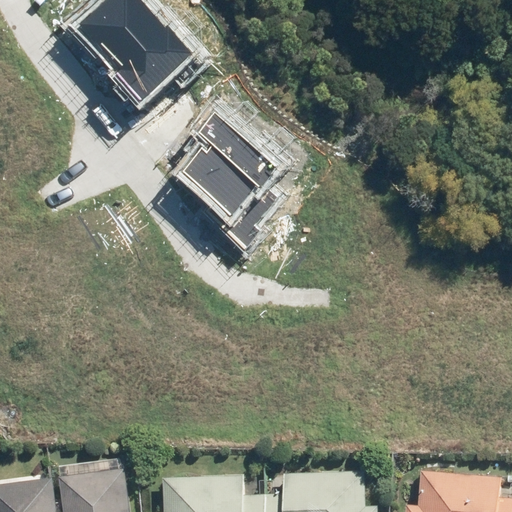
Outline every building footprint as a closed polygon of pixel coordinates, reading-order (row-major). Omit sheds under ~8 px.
[(93,0),(64,26),(139,108),(194,58),(140,0),(93,0)] [(276,167),(214,112),(197,130),(212,143),(205,151),(199,145),(175,172),(227,219),(218,229),(242,251),(261,230),(255,225),(283,193),(266,178),(276,167)] [(129,511),(123,463),(56,472),(61,511),(129,511)] [(511,511),(511,492),(497,491),(498,472),(418,465),(415,500),(404,499),(402,511),(511,511)] [(262,489),(263,511),(376,511),(376,500),(364,500),(363,466),(281,469),(282,488),(262,489)] [(263,511),(262,489),(242,489),(241,470),(161,473),(162,508),(151,508),(150,511),(263,511)] [(53,511),(49,473),(0,479),(0,511),(53,511)]
